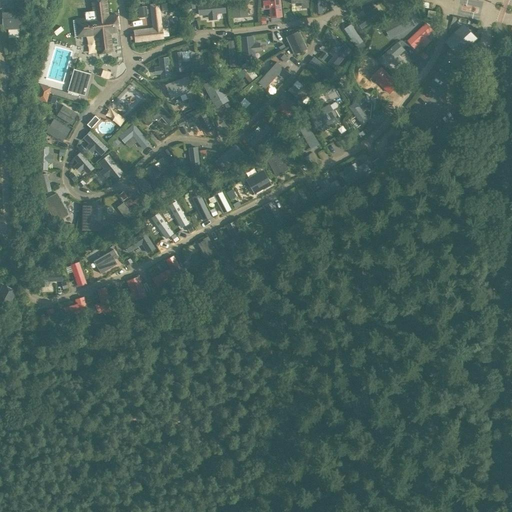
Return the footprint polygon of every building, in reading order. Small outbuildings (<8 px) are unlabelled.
[(108,12),(106,0),(89,0),(92,16),(91,17),(75,19),(74,20),(77,36),(77,37),(94,36),(96,54),(113,52),(111,34),(118,33),(115,12),(108,12)] [(282,16),(280,0),(264,0),(263,0),(264,8),(270,8),(270,17),(282,16)] [(325,11),(324,0),(313,0),(314,12),(325,11)] [(163,38),(159,2),(148,3),(151,26),(147,27),(146,25),(133,27),(134,43),(163,38)] [(225,14),(224,2),(197,5),(198,17),(207,16),(208,22),(217,21),(216,15),(225,14)] [(146,5),(137,7),(140,18),(149,16),(146,5)] [(232,5),(232,17),(249,16),(249,5),(232,5)] [(9,27),(10,36),(21,36),(21,24),(24,23),(23,10),(3,11),(4,27),(9,27)] [(437,12),(428,10),(427,17),(435,18),(437,12)] [(374,11),(358,22),(363,29),(379,18),(374,11)] [(405,18),(379,32),(386,45),(412,30),(405,18)] [(434,29),(427,21),(407,40),(415,48),(421,41),(425,46),(431,39),(427,35),(434,29)] [(357,45),(364,41),(352,23),(345,27),(357,45)] [(447,41),(453,48),(459,55),(467,47),(477,38),(476,38),(475,38),(464,26),(460,30),(447,41)] [(295,53),(308,47),(301,29),(287,35),(295,53)] [(252,35),(238,37),(241,59),(255,58),(254,51),(260,50),(259,42),(253,42),(252,35)] [(344,41),(329,62),(337,68),(352,47),(344,41)] [(388,49),(393,65),(409,59),(403,43),(388,49)] [(182,50),(172,51),(175,72),(201,68),(200,59),(183,62),(182,50)] [(160,56),(161,76),(170,76),(169,55),(160,56)] [(317,55),(310,62),(321,74),(329,68),(317,55)] [(289,72),(276,61),(258,82),(265,88),(277,74),(283,79),(289,72)] [(85,96),(91,72),(75,67),(68,92),(85,96)] [(166,82),(170,98),(181,95),(183,100),(195,96),(189,75),(166,82)] [(227,95),(217,76),(202,83),(212,103),(227,95)] [(301,100),(309,90),(297,80),(289,90),(301,100)] [(40,84),(35,99),(46,102),(49,93),(51,87),(40,84)] [(368,92),(350,106),(364,125),(372,119),(363,107),(373,100),(368,92)] [(63,104),(57,116),(73,123),(79,111),(63,104)] [(163,114),(171,124),(175,120),(163,105),(144,120),(149,126),(163,114)] [(335,108),(317,117),(323,130),(341,121),(335,108)] [(182,117),(186,125),(203,118),(200,110),(182,117)] [(92,126),(100,118),(96,114),(88,122),(92,126)] [(53,118),(47,132),(65,140),(72,126),(53,118)] [(311,123),(301,127),(310,148),(320,144),(311,123)] [(249,142),(256,149),(274,131),(266,124),(261,129),(257,125),(250,132),(254,136),(249,142)] [(142,151),(150,145),(133,125),(118,138),(124,145),(124,144),(129,149),(136,143),(142,151)] [(101,155),(108,147),(90,130),(83,137),(88,142),(84,146),(90,153),(95,149),(101,155)] [(382,146),(390,158),(410,146),(402,134),(396,137),(393,133),(386,137),(389,142),(382,146)] [(237,143),(220,153),(227,165),(244,155),(237,143)] [(48,146),(39,146),(38,169),(47,170),(48,162),(52,162),(53,154),(48,153),(48,146)] [(197,147),(188,148),(191,169),(200,168),(197,147)] [(88,174),(94,168),(80,152),(73,157),(77,162),(73,165),(79,172),(83,168),(88,174)] [(115,179),(124,172),(110,153),(99,161),(104,168),(100,170),(106,178),(111,175),(115,179)] [(290,169),(285,157),(271,164),(277,175),(290,169)] [(154,175),(170,172),(167,159),(152,163),(154,175)] [(342,175),(348,184),(371,170),(366,160),(358,165),(355,161),(347,166),(350,170),(342,175)] [(262,163),(245,172),(256,194),(274,184),(262,163)] [(42,192),(52,190),(48,171),(39,174),(42,192)] [(320,200),(337,190),(342,187),(337,178),(330,182),(327,177),(319,182),(322,187),(315,191),(320,200)] [(233,186),(227,189),(231,198),(237,195),(233,186)] [(215,194),(224,213),(232,209),(224,190),(215,194)] [(58,192),(44,198),(53,219),(67,213),(58,192)] [(190,198),(197,211),(202,223),(211,219),(206,208),(199,194),(190,198)] [(273,227),(283,221),(272,199),(262,205),(266,212),(261,215),(264,222),(270,220),(273,227)] [(126,201),(118,205),(124,216),(132,212),(126,201)] [(90,205),(81,205),(81,230),(90,230),(90,205)] [(172,235),(188,227),(182,216),(179,217),(176,211),(163,218),(172,235)] [(227,223),(232,238),(241,235),(236,220),(227,223)] [(156,248),(148,232),(125,244),(128,251),(143,244),(147,253),(156,248)] [(218,253),(208,236),(202,240),(211,257),(218,253)] [(94,279),(102,276),(95,255),(87,257),(94,279)] [(151,279),(156,287),(182,272),(172,256),(164,260),(169,268),(151,279)] [(81,260),(71,263),(78,286),(89,283),(81,260)] [(39,272),(40,291),(55,291),(55,281),(63,280),(63,271),(39,272)] [(146,295),(139,276),(127,281),(131,291),(126,293),(129,301),(134,299),(134,300),(146,295)] [(17,291),(2,284),(0,287),(0,303),(8,308),(17,291)] [(113,308),(107,287),(97,289),(101,303),(96,305),(99,313),(104,311),(104,312),(112,310),(113,309),(113,308)] [(85,296),(76,299),(77,303),(65,306),(67,314),(88,308),(85,296)]
